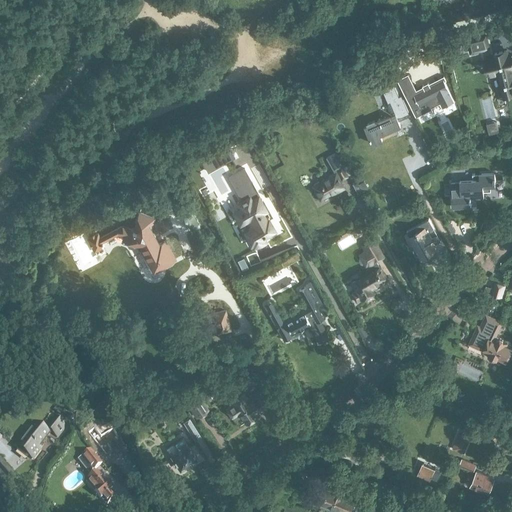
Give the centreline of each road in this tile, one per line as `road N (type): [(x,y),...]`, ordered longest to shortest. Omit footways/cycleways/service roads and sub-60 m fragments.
road 1 (tertiary): [(187,511),(358,393),(511,240)]
road 2 (unknown): [(511,14),(445,24),(426,37),(412,63)]
